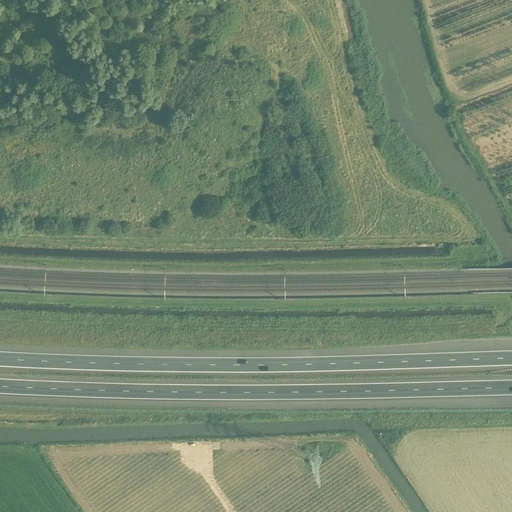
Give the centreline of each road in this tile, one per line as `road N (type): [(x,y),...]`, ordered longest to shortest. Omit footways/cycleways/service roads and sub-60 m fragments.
road 1 (motorway): [(0,385),(511,387)]
road 2 (motorway): [(511,358),(0,358)]
